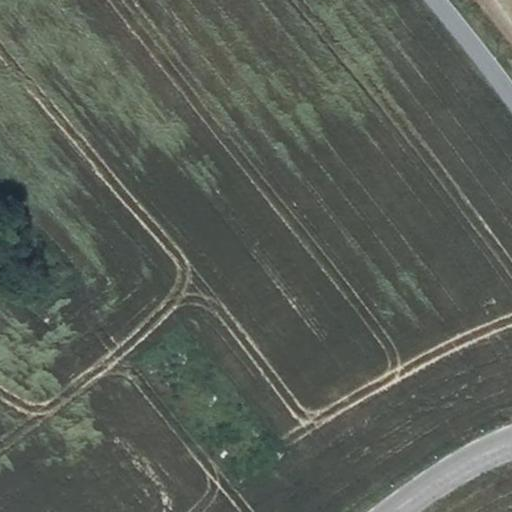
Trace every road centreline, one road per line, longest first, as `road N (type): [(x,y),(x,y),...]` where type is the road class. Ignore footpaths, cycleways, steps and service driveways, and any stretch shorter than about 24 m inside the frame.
road 1 (secondary): [(392,511),(511,443)]
road 2 (unclassified): [(511,103),(432,0)]
